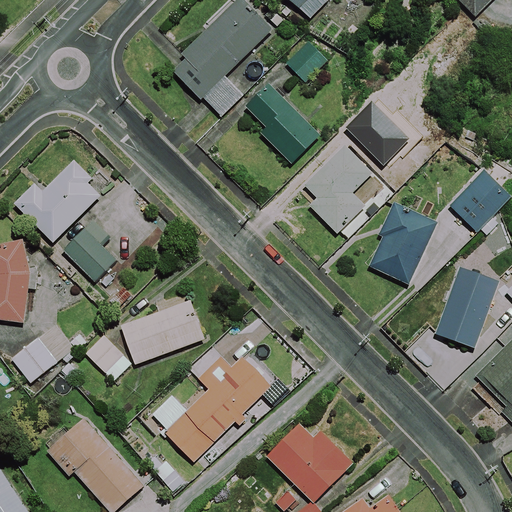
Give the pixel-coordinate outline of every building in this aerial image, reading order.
[(272,33),(240,0),(168,69),(219,122),(242,99),(224,80),(272,33)] [(285,0),(310,23),(331,0),(285,0)] [(455,0),(475,19),(493,0),(455,0)] [(327,61),(308,44),(286,68),(306,85),(327,61)] [(319,138),(268,88),(245,111),(265,130),(259,136),(291,167),(319,138)] [(375,136),(354,117),(336,136),(358,156),(375,136)] [(371,176),(343,148),(304,188),(317,200),(308,208),(337,236),(364,208),(352,196),(371,176)] [(100,199),(70,168),(43,194),(35,186),(15,207),(53,245),(100,199)] [(511,200),(484,173),(449,208),(476,235),(511,200)] [(437,226),(394,205),(377,240),(381,242),(368,269),(408,288),(437,226)] [(116,264),(84,233),(63,253),(95,284),(116,264)] [(8,248),(0,247),(0,323),(24,324),(26,293),(35,294),(36,267),(27,266),(28,243),(9,242),(8,248)] [(499,284),(457,269),(445,301),(448,302),(435,337),(474,352),(499,284)] [(205,341),(190,303),(121,329),(135,367),(205,341)] [(74,352),(55,328),(11,361),(30,386),(74,352)] [(123,356),(104,337),(85,356),(113,384),(123,374),(114,365),(123,356)] [(486,382),(476,392),(511,424),(511,342),(481,377),(486,382)] [(165,435),(194,465),(234,425),(239,431),(252,419),(246,413),(276,384),(247,354),(230,370),(219,359),(198,380),(209,392),(165,435)] [(117,511),(145,486),(84,421),(48,454),(69,478),(73,474),(108,511),(117,511)] [(310,437),(300,426),(266,459),(313,506),(353,466),(317,430),(310,437)] [(184,484),(159,454),(147,465),(172,494),(184,484)] [(26,511),(0,472),(0,511),(26,511)] [(373,508),(365,496),(342,511),(400,511),(391,497),(373,508)]
